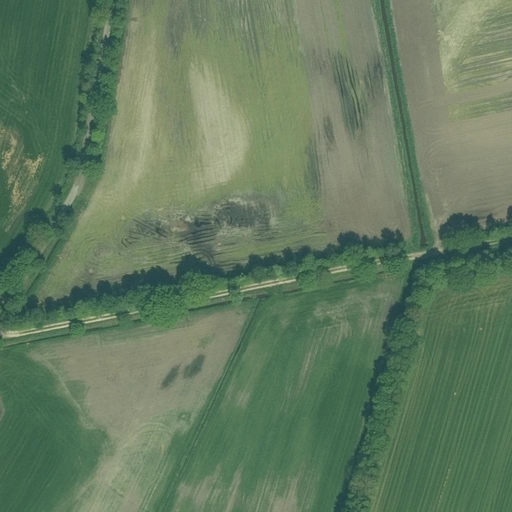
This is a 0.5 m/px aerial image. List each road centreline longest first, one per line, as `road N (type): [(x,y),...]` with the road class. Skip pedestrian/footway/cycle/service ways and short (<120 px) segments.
road 1 (track): [(0,333),(511,237)]
road 2 (unclassified): [(0,310),(75,179),(113,0)]
